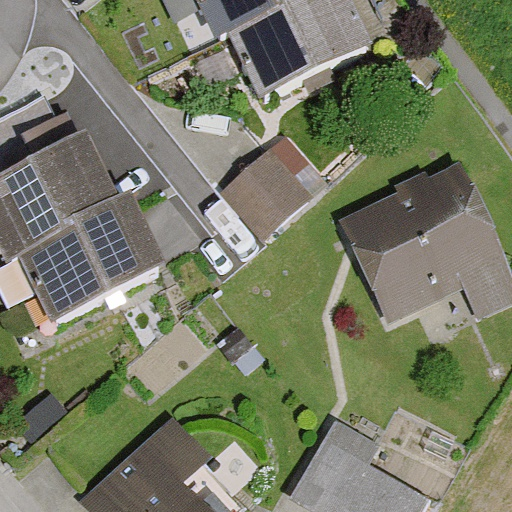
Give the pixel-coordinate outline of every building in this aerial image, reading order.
[(159,0),(176,42),(213,28),(251,119),(378,68),(350,0),(159,0)] [(325,195),(281,151),(224,209),(268,253),(325,195)] [(123,224),(93,153),(0,192),(0,261),(4,260),(12,278),(0,283),(0,306),(8,326),(40,313),(52,341),(173,290),(142,217),(123,224)] [(511,317),(511,275),(466,168),(392,199),(396,209),(334,236),(379,342),(465,305),(477,333),(511,317)] [(219,487),(167,435),(90,511),(204,511),(200,507),(219,487)] [(380,460),(335,437),(296,511),(429,511),(430,511),(370,481),(380,460)]
